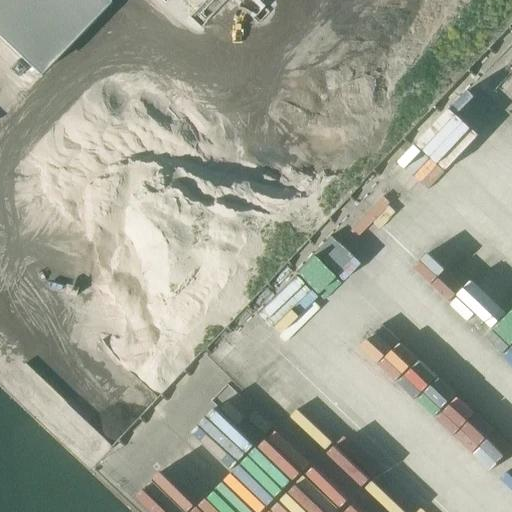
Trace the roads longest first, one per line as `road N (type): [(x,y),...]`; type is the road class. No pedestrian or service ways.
road 1 (unknown): [(427,206),(340,287),(324,311),(315,355),(327,400),(445,511)]
road 2 (unknown): [(140,0),(0,160)]
road 3 (unknown): [(141,0),(183,38),(210,44),(254,33),(293,0)]
